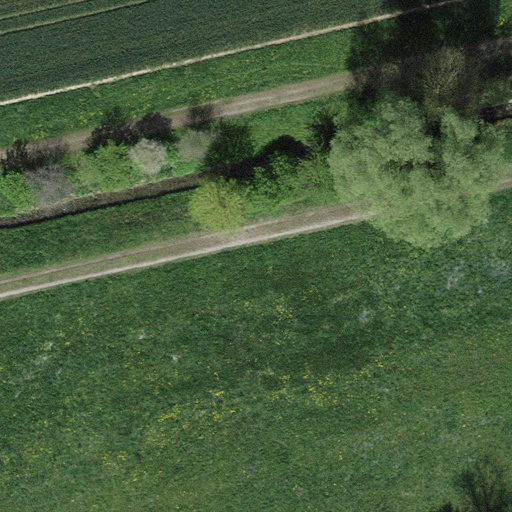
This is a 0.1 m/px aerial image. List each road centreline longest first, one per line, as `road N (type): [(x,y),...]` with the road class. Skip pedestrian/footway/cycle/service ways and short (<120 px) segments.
road 1 (track): [(0,342),(511,215)]
road 2 (track): [(0,163),(511,46)]
